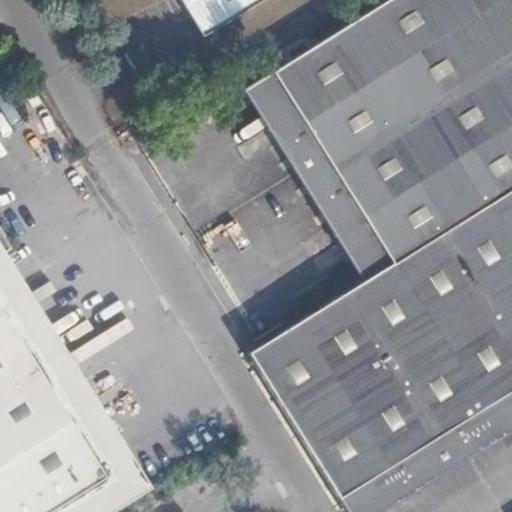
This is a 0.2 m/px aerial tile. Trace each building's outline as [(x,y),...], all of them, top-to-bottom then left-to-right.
[(197,9),(209,31),(260,0),(177,0),(187,16),(197,9)] [(368,278),(250,351),(244,355),(343,511),(358,511),(511,416),(511,0),(384,0),(247,86),(360,266),(368,278)] [(199,37),(209,31),(197,9),(187,16),(199,37)] [(23,113),(0,77),(0,117),(5,125),(23,113)] [(360,266),(247,86),(240,90),(354,270),(360,266)] [(3,224),(0,225),(0,235),(2,238),(9,233),(12,230),(6,223),(3,224)] [(0,511),(105,511),(139,491),(122,464),(127,460),(119,448),(115,441),(113,438),(107,442),(42,337),(39,331),(0,269),(0,255),(9,250),(5,243),(2,238),(0,235),(0,511)] [(44,328),(39,331),(42,337),(48,334),(44,328)] [(115,441),(119,448),(127,444),(122,437),(115,441)]
